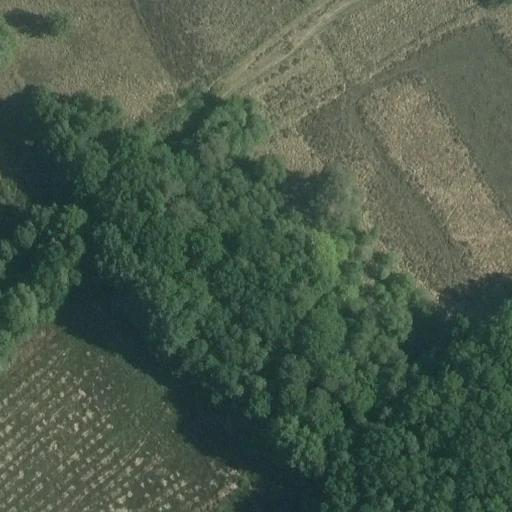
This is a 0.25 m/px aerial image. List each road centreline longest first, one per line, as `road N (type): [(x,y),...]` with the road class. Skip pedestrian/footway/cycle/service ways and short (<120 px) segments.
road 1 (track): [(136,176),(443,482),(511,493)]
road 2 (track): [(357,0),(136,176)]
road 3 (track): [(0,285),(136,176)]
